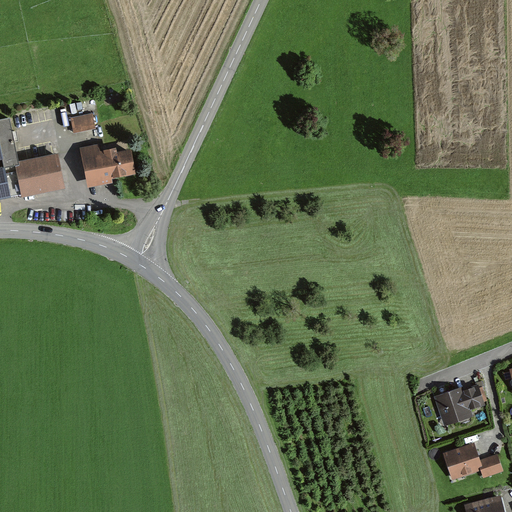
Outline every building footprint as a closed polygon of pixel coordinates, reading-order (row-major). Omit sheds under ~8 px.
[(96,112),(72,116),(74,132),(98,128),(96,112)] [(11,121),(0,122),(0,201),(12,199),(9,186),(21,184),(24,197),(65,189),(59,155),(19,163),(11,121)] [(101,147),(83,150),(89,189),(114,185),(114,180),(136,176),(132,151),(118,153),(117,150),(102,152),(101,147)] [(465,390),(437,397),(444,426),(474,419),(472,411),(487,407),(482,388),(465,392),(465,390)] [(475,445),(445,455),(454,482),(482,472),(484,479),(504,472),(499,456),(481,462),(475,445)] [(505,511),(503,498),(466,507),(467,511),(505,511)]
